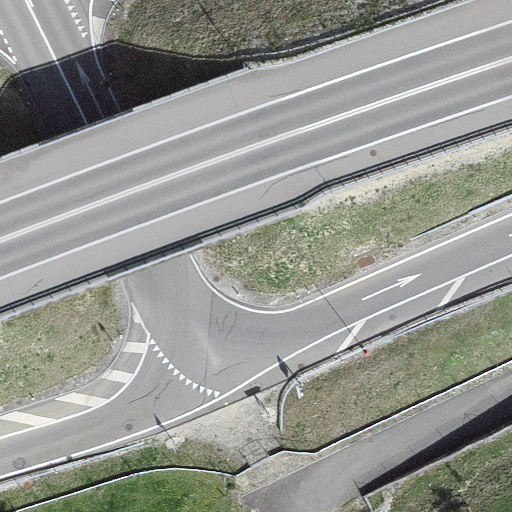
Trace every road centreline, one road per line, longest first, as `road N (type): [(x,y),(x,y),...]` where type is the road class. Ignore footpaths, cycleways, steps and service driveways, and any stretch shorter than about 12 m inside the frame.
road 1 (trunk): [(0,241),(511,58)]
road 2 (trunk): [(205,333),(26,0)]
road 3 (trunk): [(205,333),(244,345),(511,236)]
road 4 (trunk): [(0,457),(135,411),(193,367),(205,333)]
